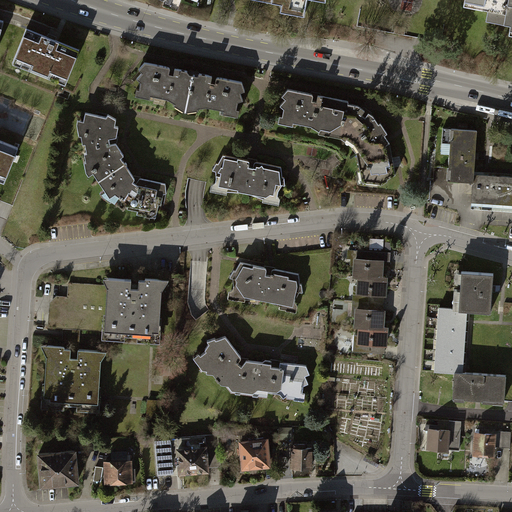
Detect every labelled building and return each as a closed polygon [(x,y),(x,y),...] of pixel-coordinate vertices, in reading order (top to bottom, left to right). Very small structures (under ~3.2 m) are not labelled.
[(251,0),(281,5),(279,14),(301,18),(304,3),(320,5),(321,0),(251,0)] [(511,0),(464,0),(464,6),(488,10),(487,20),(511,25),(509,34),(511,34),(511,0)] [(79,50),(26,29),(11,65),(64,86),(79,50)] [(169,68),(145,63),(139,69),(142,72),(137,78),(140,81),(139,90),(136,89),(135,95),(149,99),(150,95),(166,98),(175,103),(174,105),(185,112),(197,110),(197,108),(207,107),(224,110),(223,114),(238,116),(239,110),(236,109),(238,102),(243,100),(240,92),(245,90),(242,82),(218,77),(216,78),(215,83),(213,83),(211,82),(212,77),(199,74),(198,76),(189,74),(186,71),(174,69),(173,75),(171,74),(168,74),(169,69),(169,68)] [(288,90),(282,97),(286,100),(280,106),(284,109),(283,117),(280,116),(278,123),(331,136),(341,138),(352,147),(357,153),(360,169),(356,169),(358,183),(381,184),(396,174),(393,159),(389,152),(386,145),(390,143),(386,136),(385,135),(388,134),(381,123),(379,124),(373,116),(369,113),(366,117),(362,115),(365,111),(358,106),(348,104),(349,101),(318,96),(316,102),(314,102),(312,101),(313,96),(312,95),(288,90)] [(86,113),(84,122),(77,121),(76,125),(78,136),(81,136),(82,144),(85,144),(87,153),(84,154),(86,163),(84,164),(85,173),(89,176),(93,174),(110,197),(114,194),(126,203),(124,207),(149,218),(155,214),(159,205),(162,206),(163,194),(167,192),(166,184),(140,178),(136,185),(134,183),(132,182),(133,178),(120,159),(124,157),(115,144),(109,145),(109,142),(109,139),(117,139),(119,128),(115,127),(116,118),(107,115),(106,117),(86,113)] [(456,181),(474,182),(475,174),(476,156),(478,131),(453,130),(449,182),(456,181)] [(0,139),(0,180),(4,182),(18,147),(0,139)] [(281,167),(223,155),(218,164),(216,163),(213,170),(216,171),(216,176),(216,182),(212,184),(210,191),(226,194),(227,191),(238,192),(263,198),(262,201),(280,205),(281,199),(278,195),(279,189),(282,184),(285,185),(284,177),(282,177),(281,167)] [(482,174),(475,174),(474,182),(473,203),(511,204),(511,176),(507,176),(503,176),(487,175),(482,174)] [(373,250),(393,249),(392,239),(373,240),(373,250)] [(350,265),(352,265),(353,257),(384,259),(384,261),(390,261),(391,252),(356,249),(356,250),(347,249),(346,258),(350,258),(350,265)] [(384,259),(353,257),(352,265),(351,277),(356,277),(355,285),(355,293),(384,295),(386,295),(387,284),(387,275),(383,275),(383,272),(384,261),(384,259)] [(271,268),(239,261),(234,270),(232,269),(228,276),(231,276),(232,284),(232,287),(228,290),(226,297),(243,300),(244,297),(255,297),(268,300),(279,304),(278,307),(294,310),(296,304),(294,300),(295,297),(298,291),(301,291),(300,283),(299,283),(297,273),(271,268)] [(493,275),(463,273),(460,310),(442,309),(437,373),(457,375),(455,398),(480,400),(484,400),(484,403),(506,404),(507,377),(465,374),(465,364),(466,359),(467,343),(467,338),(468,322),(468,318),(469,311),(490,312),(492,289),(493,275)] [(131,276),(103,274),(108,285),(105,326),(103,326),(103,330),(102,336),(123,337),(123,333),(137,334),(137,338),(155,339),(155,333),(159,333),(162,288),(168,278),(168,276),(145,274),(145,277),(139,277),(138,285),(134,285),(130,285),(131,276)] [(105,326),(108,285),(69,283),(68,296),(57,296),(50,303),(49,326),(103,330),(103,326),(105,326)] [(355,307),(383,309),(384,295),(355,293),(355,285),(353,285),(351,315),(354,316),(355,307)] [(383,309),(355,307),(354,316),(353,326),(357,326),(356,334),(353,334),(352,351),(385,354),(385,345),(386,345),(386,340),(387,325),(383,325),(384,321),(385,309),(383,309)] [(207,350),(201,354),(200,352),(194,356),(203,368),(207,368),(207,372),(214,373),(222,384),(226,384),(232,392),(268,397),(269,391),(281,393),(284,397),(287,395),(288,398),(305,400),(306,393),(304,393),(305,386),(310,383),(306,375),(310,373),(307,365),(281,361),(280,366),(276,366),(271,365),(272,360),(266,359),(263,361),(257,361),(247,359),(242,364),(240,363),(240,362),(245,357),(226,336),(216,340),(215,337),(209,340),(210,342),(206,348),(207,350)] [(64,344),(42,342),(42,345),(46,354),(43,394),(44,394),(43,407),(63,408),(64,403),(76,404),(75,409),(96,410),(96,400),(98,400),(100,358),(105,350),(105,349),(77,347),(77,355),(73,355),(69,355),(70,346),(64,346),(64,344)] [(151,399),(147,402),(146,417),(160,418),(165,414),(165,400),(151,399)] [(449,420),(448,429),(449,429),(448,448),(458,449),(461,421),(449,420)] [(292,427),(279,427),(279,439),(292,439),(292,427)] [(448,429),(427,427),(426,448),(448,450),(448,448),(449,429),(448,429)] [(496,432),(473,430),(471,454),(493,456),(494,446),(496,432)] [(496,432),(494,446),(510,447),(511,431),(496,430),(496,432)] [(206,435),(155,439),(158,474),(174,473),(173,462),(176,462),(176,458),(179,457),(180,472),(208,470),(208,467),(221,466),(218,434),(206,435)] [(266,439),(241,441),(244,466),(269,464),(266,439)] [(305,444),(292,444),(292,467),(312,467),(312,447),(305,447),(305,444)] [(75,447),(36,450),(39,484),(78,481),(75,447)] [(112,461),(105,462),(106,482),(131,481),(131,480),(135,480),(135,469),(131,469),(131,460),(127,460),(127,452),(112,452),(112,461)] [(103,467),(96,466),(94,480),(101,481),(103,467)]
